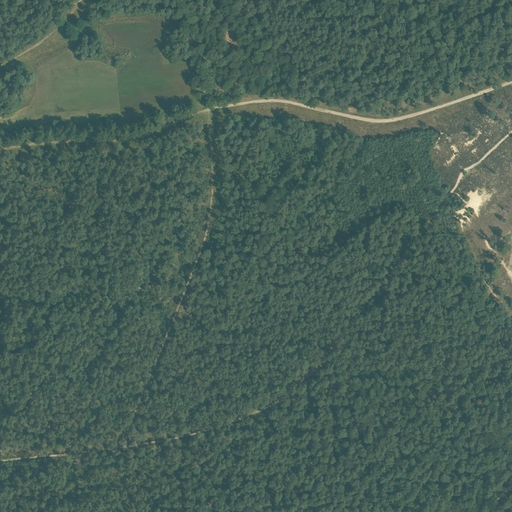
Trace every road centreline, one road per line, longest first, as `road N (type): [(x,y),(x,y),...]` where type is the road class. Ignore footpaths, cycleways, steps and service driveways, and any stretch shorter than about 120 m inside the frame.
road 1 (track): [(208,109),(272,100),(383,121),(511,82)]
road 2 (track): [(0,147),(125,137),(208,109)]
